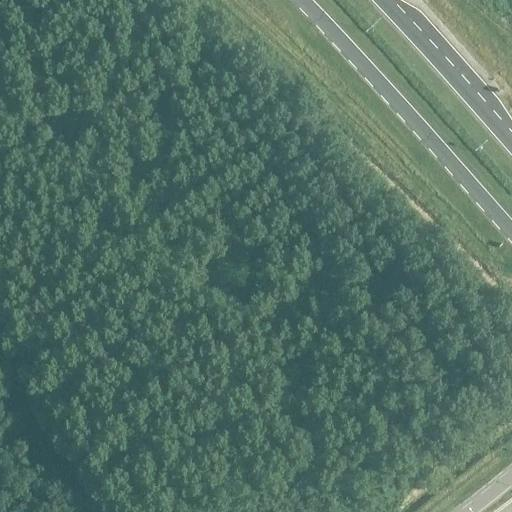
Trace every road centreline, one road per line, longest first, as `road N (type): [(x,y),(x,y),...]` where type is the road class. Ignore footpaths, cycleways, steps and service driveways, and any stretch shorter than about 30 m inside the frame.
road 1 (tertiary): [(296,0),(511,234)]
road 2 (tertiary): [(511,147),(376,0)]
